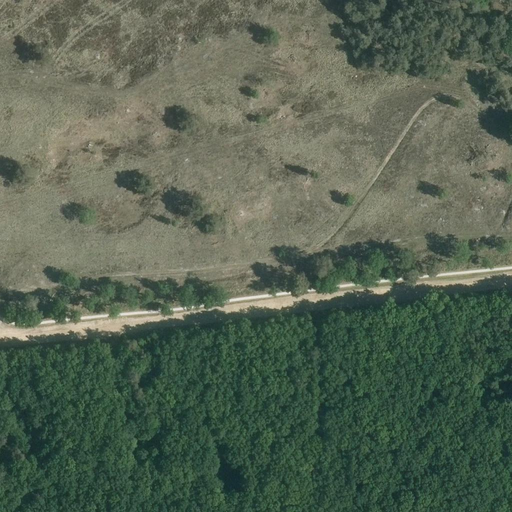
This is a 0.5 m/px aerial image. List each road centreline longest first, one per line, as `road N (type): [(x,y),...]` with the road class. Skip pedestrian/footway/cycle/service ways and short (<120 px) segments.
road 1 (track): [(0,298),(108,273),(233,267),(310,250),(346,217),(434,97),(462,98),(511,134)]
road 2 (track): [(511,279),(25,335),(0,329)]
road 3 (track): [(315,288),(316,434),(310,448),(295,439),(306,433)]
